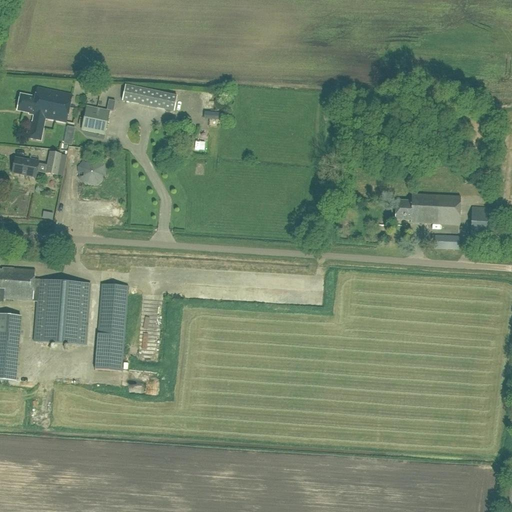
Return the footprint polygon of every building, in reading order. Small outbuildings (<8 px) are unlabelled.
[(176,97),(125,86),(122,103),(173,113),(176,97)] [(72,96),(36,88),(34,98),(20,95),(17,112),(28,114),(27,116),(34,118),(33,123),(31,123),(28,138),(40,141),(45,119),(66,124),(72,96)] [(109,112),(85,107),(80,131),(104,136),(109,112)] [(217,115),(203,113),(202,120),(222,122),(222,115),(217,115)] [(68,127),(67,134),(74,135),(75,129),(68,127)] [(57,176),(61,156),(50,154),(46,175),(57,177),(57,176)] [(29,162),(14,159),(11,174),(35,179),(38,162),(29,160),(29,162)] [(104,166),(96,159),(84,160),(77,168),(78,180),(86,187),(97,187),(105,178),(104,166)] [(460,197),(411,195),(411,202),(396,202),(395,220),(410,221),(410,224),(458,226),(460,197)] [(490,240),(490,238),(498,239),(500,214),(491,213),(492,209),(471,208),(469,239),(490,240)] [(458,237),(432,237),(431,250),(458,251),(458,237)] [(35,272),(4,269),(4,272),(0,271),(0,302),(3,303),(3,300),(36,302),(33,343),(85,347),(90,285),(34,281),(35,272)] [(128,287),(101,286),(95,370),(122,372),(128,287)] [(21,318),(0,315),(0,381),(16,382),(21,318)]
